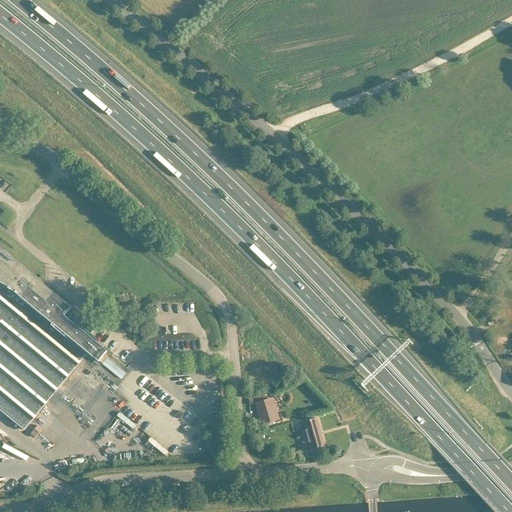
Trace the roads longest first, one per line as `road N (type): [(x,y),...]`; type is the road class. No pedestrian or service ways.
road 1 (motorway): [(0,16),(271,256),(509,511)]
road 2 (motorway): [(511,483),(285,237),(150,106),(23,0)]
road 3 (unclassified): [(511,394),(455,315),(364,222),(110,0)]
road 4 (unclassified): [(242,472),(230,329),(212,292),(42,151),(0,139)]
road 5 (track): [(269,133),(511,25)]
road 6 (unclassified): [(0,508),(45,503),(105,480),(242,472)]
